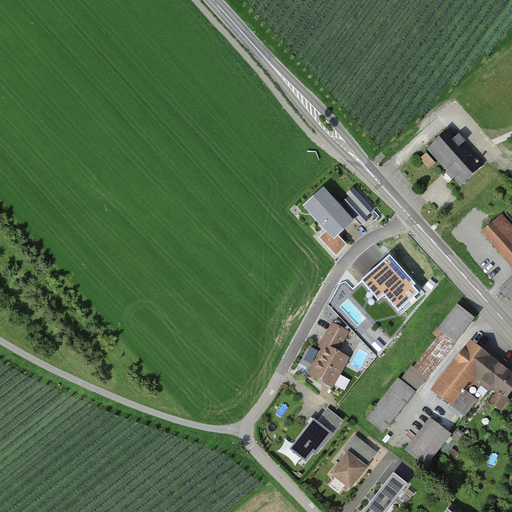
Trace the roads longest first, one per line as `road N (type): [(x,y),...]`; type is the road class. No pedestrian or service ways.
road 1 (tertiary): [(411,217),(206,0)]
road 2 (residential): [(244,431),(347,258),(411,217)]
road 3 (track): [(0,342),(148,413),(244,431)]
road 4 (tertiary): [(511,328),(411,217)]
